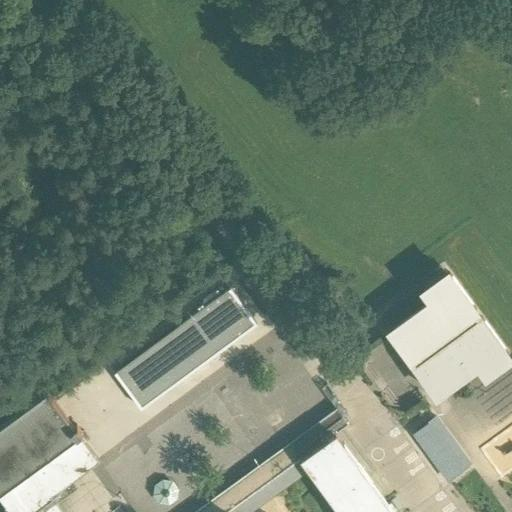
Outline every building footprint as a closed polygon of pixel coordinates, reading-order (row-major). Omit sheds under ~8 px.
[(477,314),(450,277),(423,296),(431,307),(390,337),(434,397),(475,367),(483,377),(509,358),(482,321),(481,322),(475,315),(477,314)] [(229,290),(113,374),(139,411),(256,328),(229,290)] [(47,391),(0,426),(0,495),(12,511),(32,511),(99,462),(79,435),(82,433),(77,425),(74,427),(47,391)] [(414,435),(447,483),(463,472),(429,424),(414,435)] [(226,511),(251,511),(308,471),(338,511),(392,511),(335,433),(299,458),(227,511),(226,511)]
